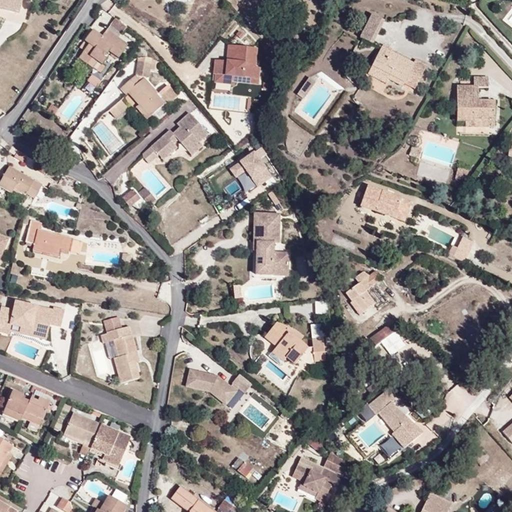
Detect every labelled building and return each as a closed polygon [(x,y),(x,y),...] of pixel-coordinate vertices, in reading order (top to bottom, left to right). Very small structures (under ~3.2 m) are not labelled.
[(0,0),(0,7),(20,13),(23,0),(0,0)] [(370,38),(383,14),(370,7),(357,31),(370,38)] [(127,25),(115,16),(109,24),(120,34),(127,25)] [(111,25),(107,30),(115,36),(118,32),(111,25)] [(103,67),(111,58),(107,55),(110,52),(118,59),(128,48),(107,30),(101,37),(93,30),(83,41),(90,47),(79,59),(84,63),(79,69),(88,77),(89,75),(90,76),(100,65),(103,67)] [(413,84),(426,62),(413,55),(411,59),(379,42),(366,66),(381,74),(399,84),(400,82),(402,78),(413,84)] [(254,84),(255,73),(250,72),(251,61),(241,60),(242,53),(224,51),(222,66),(211,65),(209,79),(211,79),(210,87),(226,89),(226,86),(227,81),(254,84)] [(251,61),(252,54),(242,53),(241,60),(251,61)] [(146,82),(149,64),(136,61),(133,80),(136,84),(143,78),(146,82)] [(381,74),(366,66),(363,70),(378,79),(381,74)] [(480,76),(467,75),(466,85),(450,84),(448,117),(465,118),(466,114),(479,115),(479,110),(487,110),(488,97),(469,96),(470,85),(480,85),(480,76)] [(86,82),(94,89),(99,82),(91,76),(86,82)] [(145,122),(163,106),(166,109),(176,100),(170,93),(165,93),(159,97),(143,78),(136,84),(133,80),(131,77),(117,89),(124,98),(126,96),(136,107),(134,109),(145,122)] [(413,84),(402,78),(400,82),(411,88),(413,84)] [(307,80),(297,97),(302,100),(313,84),(307,80)] [(70,90),(63,110),(49,105),(47,111),(72,120),(82,94),(70,90)] [(112,122),(126,110),(119,102),(105,113),(112,122)] [(486,123),(487,110),(479,110),(479,115),(466,114),(465,118),(465,122),(486,123)] [(196,121),(188,111),(174,123),(177,128),(182,124),(186,129),(196,121)] [(176,147),(172,143),(175,140),(178,142),(186,142),(194,151),(201,145),(197,141),(207,134),(196,121),(186,129),(182,124),(177,128),(172,132),(166,137),(163,133),(149,145),(156,154),(162,148),(167,154),(176,147)] [(166,137),(172,132),(168,128),(163,133),(166,137)] [(194,151),(186,142),(178,142),(189,156),(194,151)] [(511,144),(508,144),(505,149),(503,161),(511,161),(511,144)] [(156,154),(149,145),(139,154),(146,162),(156,154)] [(167,154),(162,148),(156,154),(161,160),(167,154)] [(31,159),(15,150),(12,156),(18,159),(17,161),(26,166),(31,159)] [(239,174),(250,191),(260,184),(259,182),(263,180),(248,157),(228,170),(233,178),(239,174)] [(464,176),(465,169),(454,166),(453,173),(464,176)] [(38,203),(46,190),(12,170),(0,189),(14,197),(18,191),(38,203)] [(146,188),(140,193),(150,205),(156,200),(146,188)] [(409,206),(364,188),(354,210),(389,225),(394,214),(404,218),(409,206)] [(134,190),(122,200),(130,209),(141,199),(134,190)] [(277,243),(279,214),(264,213),(263,225),(251,224),(250,242),(258,242),(257,253),(253,253),(252,263),(259,263),(258,278),(269,278),(270,264),(285,264),(286,253),(271,252),(272,243),(277,243)] [(263,225),(264,213),(252,213),(251,224),(263,225)] [(400,229),(404,218),(394,214),(389,225),(400,229)] [(64,255),(67,242),(39,236),(41,229),(30,227),(28,234),(25,234),(22,244),(33,246),(31,256),(57,261),(59,254),(64,255)] [(474,242),(464,237),(458,248),(454,256),(464,261),(474,242)] [(76,257),(79,245),(67,242),(64,255),(76,257)] [(257,253),(258,242),(250,242),(250,253),(253,253),(257,253)] [(450,253),(454,256),(458,248),(453,246),(450,253)] [(284,277),(285,264),(270,264),(269,278),(284,277)] [(371,278),(364,275),(356,281),(360,287),(347,296),(352,304),(355,302),(363,315),(375,308),(366,293),(383,283),(377,274),(371,278)] [(239,289),(230,289),(230,300),(239,300),(239,289)] [(325,313),(324,302),(314,303),(315,314),(325,313)] [(360,317),(363,315),(355,302),(352,304),(360,317)] [(60,329),(63,312),(51,309),(50,312),(11,304),(10,311),(0,309),(0,324),(9,325),(8,330),(16,331),(26,333),(25,339),(45,342),(48,327),(60,329)] [(137,350),(134,332),(129,333),(128,325),(124,325),(123,321),(112,323),(112,328),(108,328),(109,337),(114,336),(116,353),(113,354),(117,379),(137,375),(133,351),(137,350)] [(304,350),(296,344),(281,333),(285,328),(276,322),(262,337),(273,347),(268,352),(280,362),(284,358),(293,366),(297,361),(296,360),(304,350)] [(382,344),(402,329),(397,322),(377,338),(382,344)] [(8,330),(9,325),(0,324),(0,335),(7,337),(8,330)] [(300,339),(285,328),(281,333),(296,344),(300,339)] [(116,353),(114,336),(109,337),(106,338),(108,355),(113,354),(116,353)] [(325,362),(323,339),(310,340),(312,363),(325,362)] [(312,363),(311,350),(304,350),(296,360),(297,361),(307,365),(312,365),(312,363)] [(256,368),(266,358),(259,352),(250,362),(256,368)] [(223,386),(211,375),(180,370),(177,389),(204,393),(217,406),(232,391),(237,395),(246,386),(233,373),(224,383),(225,384),(223,386)] [(390,402),(383,392),(364,407),(370,415),(374,413),(390,433),(402,423),(387,405),(390,402)] [(17,419),(24,401),(8,393),(0,409),(0,417),(15,424),(17,419)] [(35,403),(37,398),(27,394),(25,399),(35,403)] [(35,427),(46,402),(37,398),(35,403),(25,399),(24,401),(17,419),(35,427)] [(278,421),(282,416),(275,410),(271,415),(278,421)] [(97,425),(98,424),(69,411),(59,433),(78,442),(76,447),(85,451),(86,449),(97,425)] [(511,422),(501,433),(511,445),(511,444),(511,422)] [(112,467),(125,438),(97,425),(86,449),(100,455),(98,460),(112,467)] [(78,442),(59,433),(57,437),(76,447),(78,442)] [(296,439),(300,442),(305,436),(301,433),(296,439)] [(316,445),(305,435),(300,442),(310,451),(311,450),(316,445)] [(6,459),(11,451),(0,444),(0,463),(4,458),(6,459)] [(84,454),(85,451),(76,447),(72,455),(82,459),(84,454)] [(100,455),(86,449),(85,451),(84,454),(98,460),(100,455)] [(319,465),(339,475),(345,463),(327,449),(319,465)] [(480,466),(489,458),(480,450),(472,458),(480,466)] [(296,481),(294,485),(311,493),(310,497),(309,498),(318,503),(328,482),(334,485),(337,478),(295,457),(286,476),(296,481)] [(4,458),(0,463),(0,474),(4,468),(5,469),(8,464),(7,463),(8,460),(6,459),(4,458)] [(242,479),(250,471),(242,464),(235,472),(242,479)] [(311,493),(294,485),(292,489),(310,497),(311,493)] [(112,489),(107,497),(117,503),(122,496),(112,489)] [(206,511),(179,489),(168,501),(180,511),(206,511)] [(455,511),(459,508),(436,494),(425,511),(455,511)] [(117,511),(118,511),(121,506),(104,495),(98,504),(90,499),(86,506),(88,507),(93,510),(92,511),(117,511)] [(240,511),(223,497),(215,507),(221,511),(240,511)] [(63,511),(66,507),(65,504),(58,499),(53,508),(58,511),(63,511)]
